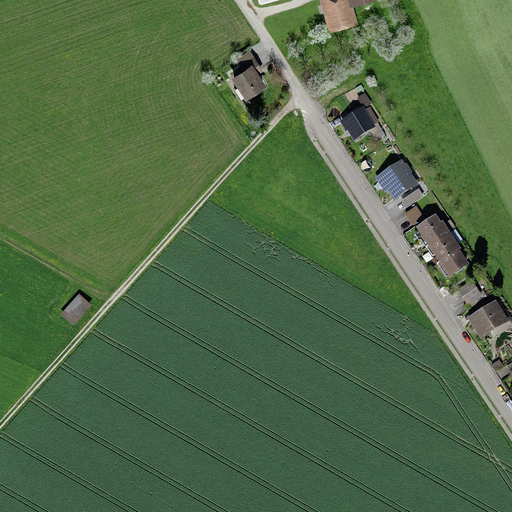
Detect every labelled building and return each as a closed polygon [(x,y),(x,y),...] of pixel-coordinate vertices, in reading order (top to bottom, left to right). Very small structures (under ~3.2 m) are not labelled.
[(344,0),(325,0),(332,27),(351,22),(344,0)] [(245,71),(231,80),(242,98),(264,85),(255,70),(259,67),(254,60),(243,67),(245,71)] [(367,108),(342,124),(352,139),(377,123),(367,108)] [(402,164),(380,177),(394,199),(416,186),(402,164)] [(403,202),(407,208),(422,197),(418,192),(403,202)] [(417,210),(407,216),(413,227),(423,221),(417,210)] [(418,230),(428,245),(446,233),(437,219),(418,230)] [(467,267),(446,233),(428,245),(448,278),(467,267)] [(472,283),(459,292),(467,304),(480,296),(472,283)] [(79,296),(63,314),(73,323),(90,305),(79,296)] [(496,304),(471,318),(481,335),(506,321),(496,304)]
